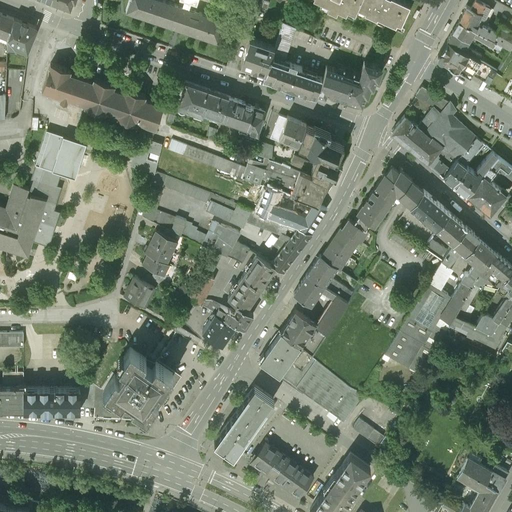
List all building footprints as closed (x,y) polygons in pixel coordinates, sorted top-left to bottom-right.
[(53,0),(53,2),(70,8),(73,1),(75,2),(75,0),(53,0)] [(183,0),(182,6),(163,0),(129,0),(126,11),(177,28),(217,42),(225,21),(188,8),(190,0),(196,2),(197,0),(183,0)] [(356,0),(356,2),(364,6),(364,7),(376,13),(377,11),(395,20),(396,17),(400,19),(409,0),(356,0)] [(479,0),(474,0),(470,7),(466,4),(458,20),(485,34),(490,26),(485,24),(494,7),(479,0)] [(14,18),(0,12),(0,35),(7,38),(7,36),(14,18)] [(14,18),(7,36),(7,47),(16,48),(28,53),(36,27),(14,18)] [(485,34),(458,20),(453,30),(468,39),(473,31),(476,34),(475,35),(496,47),(499,42),(485,34)] [(295,28),(282,22),(265,72),(263,78),(316,96),(317,90),(322,77),(301,70),(302,67),(284,61),(295,28)] [(511,23),(510,27),(502,22),(498,30),(490,26),(485,34),(499,42),(510,47),(511,43),(511,23)] [(468,39),(453,30),(447,39),(462,49),(478,57),(478,58),(481,53),(468,46),(467,47),(464,46),(468,39)] [(256,38),(254,38),(254,39),(250,37),(241,63),(246,65),(245,68),(250,70),(251,67),(257,69),(257,72),(262,73),(263,71),(265,72),(274,45),(269,44),(269,43),(267,42),(267,43),(260,41),(260,40),(259,39),(258,40),(256,39),(256,38)] [(462,49),(447,39),(436,57),(464,73),(467,69),(473,72),(480,59),(478,58),(478,57),(462,49)] [(496,69),(480,59),(473,72),(489,81),(496,69)] [(362,64),(359,74),(352,72),(349,82),(350,83),(346,96),(362,101),(365,93),(367,93),(371,84),(373,85),(376,77),(378,77),(381,68),(374,65),(375,63),(371,61),(369,66),(362,64)] [(115,84),(94,77),(93,81),(70,73),(71,69),(51,63),(42,90),(61,96),(60,100),(69,103),(70,99),(81,102),(80,104),(85,106),(105,113),(105,110),(117,114),(116,116),(136,123),(137,120),(145,123),(131,163),(155,172),(155,169),(162,142),(151,138),(163,104),(144,98),(146,94),(125,87),(124,91),(113,88),(115,84)] [(330,64),(326,63),(323,73),(322,77),(317,90),(321,92),(325,93),(326,90),(346,96),(350,83),(349,82),(352,72),(342,68),(341,71),(336,69),(337,67),(330,64)] [(228,95),(186,81),(179,102),(178,105),(178,107),(179,108),(180,109),(181,110),(183,110),(184,110),(185,109),(186,107),(195,110),(195,113),(200,115),(201,112),(202,113),(203,110),(211,112),(210,114),(217,116),(217,114),(221,116),(228,95)] [(450,101),(421,85),(415,95),(431,104),(434,106),(441,112),(450,101)] [(245,100),(228,95),(221,116),(240,122),(241,124),(244,125),(246,124),(248,125),(251,116),(250,115),(253,106),(244,103),(245,100)] [(432,123),(425,131),(418,126),(412,120),(414,117),(406,111),(404,114),(392,131),(443,173),(449,165),(440,158),(434,153),(442,144),(443,143),(432,134),(451,111),(455,108),(450,101),(441,112),(432,123)] [(265,110),(253,106),(250,115),(251,116),(248,125),(244,135),(255,139),(265,110)] [(434,106),(425,118),(432,123),(441,112),(434,106)] [(451,111),(432,134),(443,143),(442,144),(448,148),(467,125),(451,111)] [(169,113),(166,122),(172,124),(175,115),(169,113)] [(279,114),(270,136),(279,139),(280,136),(279,136),(287,117),(279,114)] [(300,120),(287,115),(287,117),(279,136),(280,136),(298,143),(306,124),(306,123),(300,120)] [(432,123),(425,118),(418,126),(425,131),(432,123)] [(330,134),(306,124),(298,143),(298,144),(320,153),(316,162),(294,153),(293,156),(290,164),(327,181),(330,175),(336,177),(342,162),(335,158),(341,143),(328,137),(330,134)] [(218,128),(209,125),(206,136),(214,139),(218,128)] [(43,166),(61,171),(78,177),(89,144),(46,130),(35,163),(43,166)] [(449,165),(443,173),(453,181),(467,164),(464,161),(478,145),(478,143),(481,139),(476,134),(449,165)] [(246,164),(172,137),(168,147),(183,153),(242,175),(246,164)] [(273,143),(262,139),(257,153),(265,156),(268,157),(273,143)] [(442,144),(434,153),(440,158),(448,148),(442,144)] [(293,156),(285,152),(282,161),(290,165),(290,164),(293,156)] [(493,160),(466,192),(489,211),(505,191),(488,177),(500,164),(507,170),(508,170),(511,164),(497,154),(493,160)] [(467,164),(453,181),(466,192),(493,160),(487,155),(476,169),(478,170),(476,172),(467,164)] [(268,157),(265,156),(263,161),(249,156),(246,164),(242,175),(266,184),(273,186),(276,187),(280,189),(287,191),(287,190),(296,167),(290,165),(282,161),(268,157)] [(35,163),(28,184),(29,184),(25,195),(33,197),(43,166),(35,163)] [(385,170),(375,185),(363,203),(379,214),(380,215),(397,189),(400,192),(399,194),(405,199),(411,203),(423,188),(416,182),(400,168),(398,170),(391,165),(386,172),(385,170)] [(28,184),(13,179),(13,180),(6,204),(5,207),(1,205),(2,203),(0,202),(0,242),(27,251),(32,238),(38,218),(55,224),(60,209),(54,207),(62,184),(57,183),(61,171),(43,166),(33,197),(25,195),(29,184),(28,184)] [(327,181),(298,168),(296,167),(287,190),(314,201),(318,203),(327,181)] [(166,173),(155,169),(155,172),(142,214),(152,219),(156,208),(163,183),(166,173)] [(210,190),(166,173),(163,183),(207,200),(210,190)] [(273,186),(266,184),(256,209),(286,221),(290,212),(277,207),(277,208),(273,206),(280,189),(276,187),(273,186)] [(449,211),(423,188),(411,203),(409,205),(435,227),(449,211)] [(236,200),(210,190),(207,200),(209,201),(206,208),(229,219),(236,200)] [(250,206),(236,200),(229,219),(243,224),(246,218),(250,207),(250,206)] [(314,201),(304,217),(290,212),(286,221),(298,226),(310,231),(327,207),(318,203),(314,201)] [(359,214),(354,221),(349,217),(342,227),(359,238),(360,240),(367,230),(365,229),(370,221),(373,223),(379,214),(363,203),(356,212),(359,214)] [(256,209),(250,207),(246,218),(281,231),(285,232),(287,226),(286,221),(256,209)] [(175,216),(156,208),(152,219),(166,225),(177,230),(181,232),(187,217),(176,214),(175,216)] [(449,211),(435,227),(452,242),(466,225),(467,225),(462,221),(449,211)] [(240,230),(227,224),(226,224),(213,218),(212,221),(211,221),(206,231),(196,227),(198,225),(192,222),(193,220),(187,217),(181,232),(202,242),(233,256),(242,260),(249,247),(235,238),(240,230)] [(55,224),(38,218),(32,238),(49,243),(55,224)] [(177,230),(166,225),(163,230),(174,236),(177,230)] [(452,242),(449,245),(449,246),(442,257),(429,279),(441,287),(453,266),(448,263),(460,248),(465,253),(479,236),(466,225),(452,242)] [(163,230),(155,226),(155,227),(150,237),(172,249),(178,238),(174,236),(163,230)] [(285,232),(281,231),(276,241),(272,247),(272,248),(276,251),(278,252),(273,258),(270,262),(276,265),(283,270),(286,266),(288,262),(311,232),(310,231),(298,226),(296,228),(290,235),(285,232)] [(340,226),(321,254),(336,265),(339,267),(359,238),(342,227),(340,226)] [(444,246),(431,236),(424,245),(442,257),(449,246),(445,244),(444,246)] [(479,236),(465,253),(477,263),(473,267),(471,266),(463,277),(462,277),(451,294),(440,312),(450,318),(454,311),(472,280),(478,269),(495,250),(479,236)] [(172,249),(150,237),(150,238),(145,247),(144,248),(147,249),(167,259),(172,249)] [(167,259),(147,249),(147,250),(142,259),(142,260),(155,266),(164,271),(170,260),(167,259)] [(511,265),(495,250),(478,269),(472,280),(480,284),(483,278),(500,283),(500,284),(505,277),(511,268),(511,265)] [(270,262),(257,253),(243,274),(261,287),(276,265),(270,262)] [(321,254),(319,253),(307,272),(323,283),(336,265),(321,254)] [(164,271),(155,266),(151,274),(159,279),(162,281),(167,272),(164,271)] [(506,295),(494,312),(500,316),(511,298),(511,268),(505,277),(500,284),(498,288),(504,292),(505,289),(509,291),(506,295)] [(199,269),(187,296),(197,301),(200,303),(213,276),(199,269)] [(151,274),(148,271),(145,277),(152,281),(155,283),(156,284),(159,279),(151,274)] [(145,277),(135,272),(124,291),(144,302),(149,294),(146,293),(152,281),(145,277)] [(323,283),(307,272),(294,291),(311,303),(320,288),(333,297),(337,300),(335,302),(343,307),(348,300),(343,296),(327,286),(323,283)] [(243,274),(228,296),(246,309),(261,287),(243,274)] [(429,279),(386,349),(409,364),(440,312),(451,294),(441,287),(429,279)] [(346,290),(331,280),(327,286),(343,296),(346,290)] [(472,280),(454,311),(468,318),(471,313),(469,312),(473,305),(469,303),(480,284),(472,280)] [(186,295),(170,318),(180,325),(197,301),(187,296),(186,295)] [(493,296),(483,311),(488,313),(492,307),(493,308),(498,299),(493,296)] [(317,322),(316,324),(327,332),(343,307),(335,302),(337,300),(333,297),(317,322)] [(212,300),(204,298),(201,303),(215,311),(216,311),(220,303),(212,300)] [(450,318),(443,329),(453,334),(458,325),(468,330),(467,331),(472,334),(473,333),(495,344),(506,322),(511,312),(511,298),(500,316),(499,319),(491,330),(476,322),(468,318),(454,311),(450,318)] [(230,308),(220,303),(216,311),(231,319),(232,319),(237,322),(236,322),(244,326),(251,315),(253,312),(246,309),(237,304),(236,307),(235,310),(232,310),(230,308)] [(316,321),(295,307),(281,329),(291,336),(300,344),(316,321)] [(215,311),(202,330),(222,343),(236,322),(237,322),(232,319),(231,319),(216,311),(215,311)] [(488,313),(483,311),(476,322),(491,330),(499,319),(488,313)] [(317,322),(316,321),(300,344),(312,354),(327,332),(316,324),(317,322)] [(23,329),(0,328),(0,341),(23,341),(23,329)] [(281,329),(259,359),(279,373),(300,344),(291,336),(281,329)] [(511,340),(507,338),(501,347),(511,352),(511,340)] [(312,354),(300,344),(279,373),(343,419),(363,390),(348,383),(349,383),(312,354)] [(150,355),(147,353),(146,355),(130,345),(101,384),(80,384),(80,386),(80,405),(95,406),(95,414),(151,418),(163,399),(161,398),(177,374),(150,355)] [(23,370),(2,370),(2,383),(0,383),(0,405),(24,405),(24,386),(23,370)] [(254,383),(214,440),(233,454),(273,397),(254,383)] [(53,386),(24,386),(24,405),(24,408),(53,408),(53,386)] [(80,386),(53,386),(53,408),(80,408),(80,405),(80,386)] [(359,415),(352,425),(357,428),(364,418),(359,415)] [(364,418),(357,428),(362,432),(369,422),(364,418)] [(369,422),(362,432),(367,435),(374,425),(369,422)] [(374,425),(367,435),(372,439),(379,429),(374,425)] [(379,429),(372,439),(376,442),(384,432),(379,429)] [(289,457),(264,439),(250,459),(275,477),(289,457)] [(350,452),(310,509),(314,511),(336,511),(370,466),(350,452)] [(483,511),(498,487),(485,478),(491,468),(467,453),(461,463),(456,460),(451,468),(457,472),(467,478),(466,478),(480,486),(471,503),(470,502),(469,504),(462,500),(460,504),(444,495),(441,501),(453,508),(458,511),(458,510),(461,511),(483,511)] [(289,457),(275,477),(299,494),(314,474),(289,457)] [(507,468),(495,461),(491,468),(485,478),(498,487),(505,474),(504,473),(507,468)] [(28,511),(29,508),(0,503),(0,511),(28,511)]
